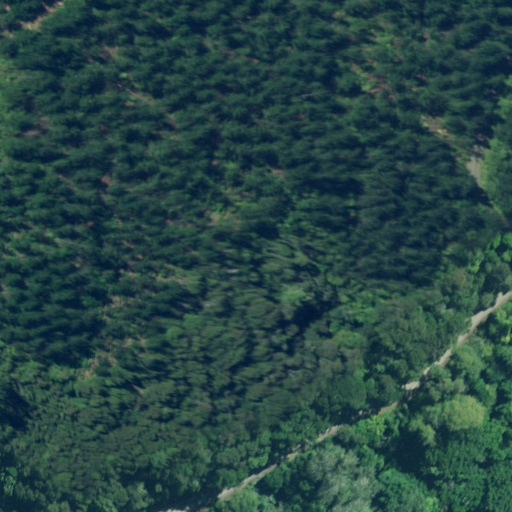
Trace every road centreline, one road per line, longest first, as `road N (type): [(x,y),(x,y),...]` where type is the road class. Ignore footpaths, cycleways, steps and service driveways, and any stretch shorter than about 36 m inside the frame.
road 1 (unclassified): [(511,287),(250,470),(161,511)]
road 2 (track): [(511,256),(461,212),(461,107),(511,47)]
